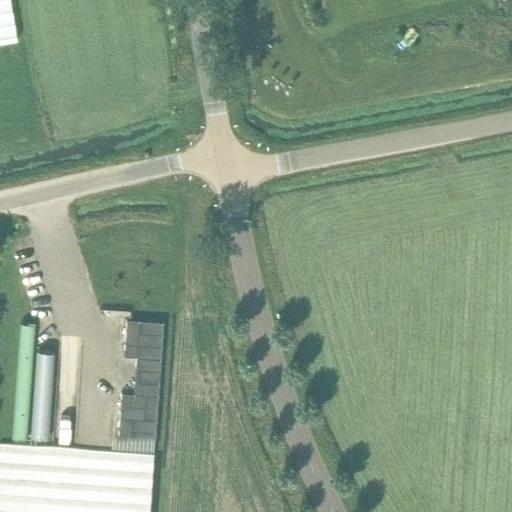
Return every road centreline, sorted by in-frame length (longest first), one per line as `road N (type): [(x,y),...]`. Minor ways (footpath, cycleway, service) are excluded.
road 1 (secondary): [(331,511),(269,356),(227,175)]
road 2 (unclassified): [(227,175),(511,122)]
road 3 (unclassified): [(0,206),(224,155)]
road 4 (secondary): [(224,155),(196,0)]
